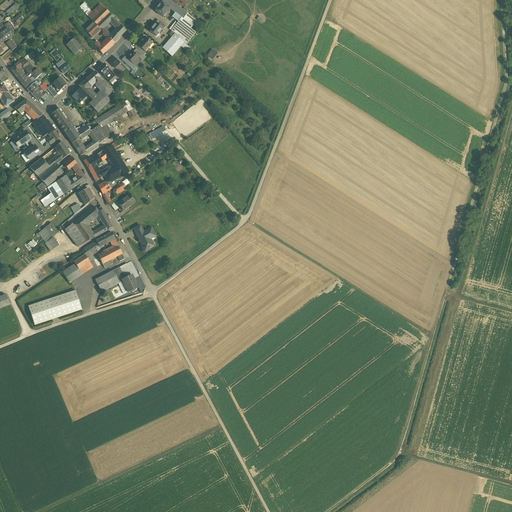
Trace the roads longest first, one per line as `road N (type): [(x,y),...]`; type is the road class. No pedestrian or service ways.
road 1 (track): [(126,146),(145,154),(173,142),(238,215),(432,336)]
road 2 (track): [(152,292),(250,212),(330,0)]
road 3 (track): [(432,336),(505,86),(501,0)]
road 4 (track): [(267,511),(152,292)]
road 5 (track): [(326,511),(398,453),(432,336)]
road 6 (residential): [(44,112),(152,292)]
road 7 (track): [(40,511),(223,427)]
road 8 (track): [(0,346),(152,292)]
road 9 (residential): [(44,112),(156,0)]
